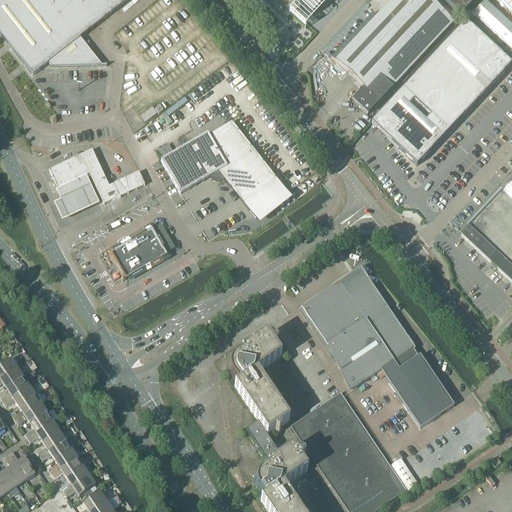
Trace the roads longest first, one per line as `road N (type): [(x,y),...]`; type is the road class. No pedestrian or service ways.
road 1 (unclassified): [(159,361),(373,211)]
road 2 (unclassified): [(365,200),(151,343)]
road 3 (secondary): [(103,338),(0,137)]
road 4 (unclassified): [(511,389),(407,252)]
road 5 (secondary): [(0,252),(66,325),(105,385)]
road 6 (secondary): [(105,385),(189,511)]
road 7 (unclassified): [(407,252),(511,146)]
road 8 (unclassified): [(365,200),(276,90)]
road 9 (unclassified): [(276,90),(359,0)]
